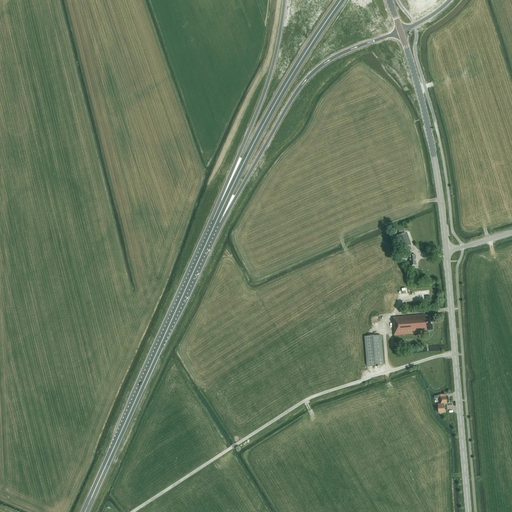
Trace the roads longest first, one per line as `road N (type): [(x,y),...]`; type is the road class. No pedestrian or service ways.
road 1 (track): [(133,511),(315,397),(455,354)]
road 2 (trunk): [(215,222),(311,73),(400,31)]
road 3 (tertiary): [(468,511),(445,249)]
road 4 (trunk): [(215,222),(284,86),(340,0)]
road 5 (trunk): [(285,0),(268,81),(215,222)]
road 6 (trunk): [(215,222),(118,434)]
road 7 (tertiary): [(445,249),(430,136),(400,31)]
